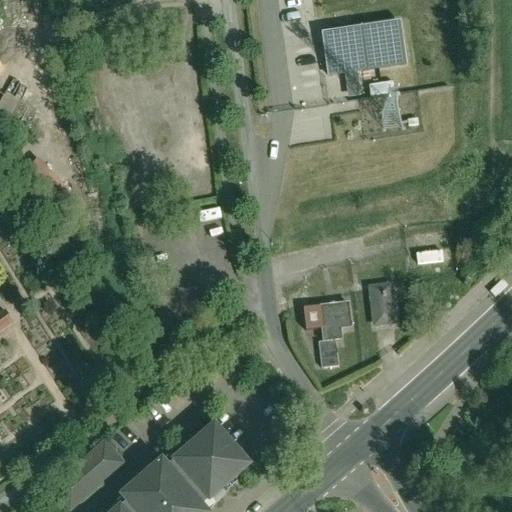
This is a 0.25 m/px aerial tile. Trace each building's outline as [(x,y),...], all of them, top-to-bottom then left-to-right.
[(404,26),(326,38),(332,81),(410,70),(404,26)] [(38,161),(18,179),(50,217),(71,200),(38,161)] [(393,285),(373,287),(377,325),(397,323),(393,285)] [(328,365),(342,364),(339,341),(345,340),(343,329),(355,327),(353,304),(308,308),(311,329),(324,328),(328,365)] [(0,334),(14,325),(6,314),(0,318),(0,334)] [(132,504),(122,511),(214,511),(210,507),(255,468),(220,428),(173,468),(167,460),(125,497),(132,504)] [(128,465),(110,444),(56,491),(75,511),(128,465)]
